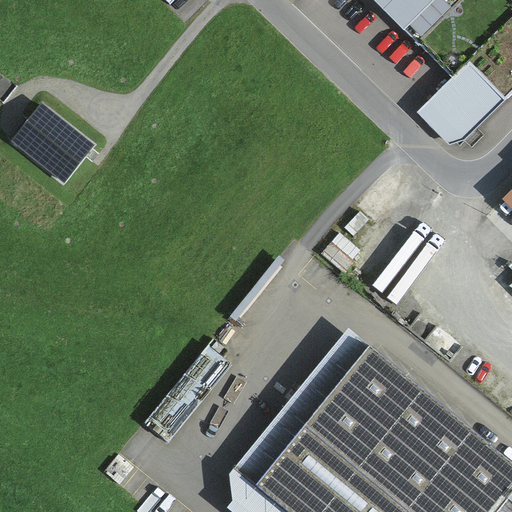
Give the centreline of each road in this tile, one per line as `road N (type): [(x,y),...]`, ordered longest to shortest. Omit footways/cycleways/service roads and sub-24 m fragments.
road 1 (residential): [(266,0),(407,141)]
road 2 (track): [(104,114),(139,98),(223,0)]
